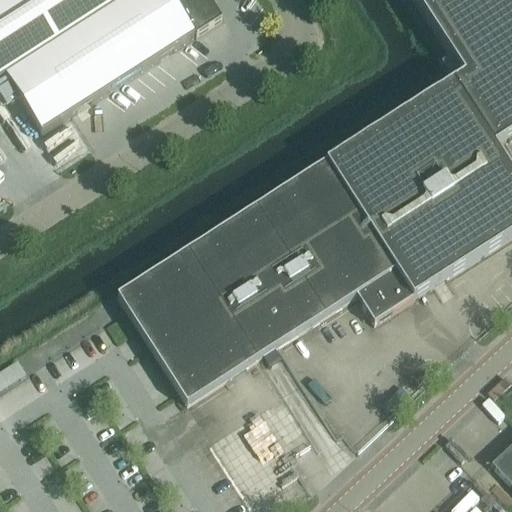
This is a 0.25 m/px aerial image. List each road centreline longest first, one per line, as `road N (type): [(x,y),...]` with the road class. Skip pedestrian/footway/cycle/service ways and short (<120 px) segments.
road 1 (unclassified): [(0,242),(278,66),(298,42),(286,0)]
road 2 (unclassified): [(339,511),(511,349)]
road 3 (unknown): [(61,389),(99,364),(116,366),(175,458)]
road 4 (unknown): [(61,389),(11,415),(1,429),(2,446),(44,511)]
road 5 (unknown): [(134,511),(61,389)]
road 6 (unknown): [(175,458),(233,428),(269,476)]
